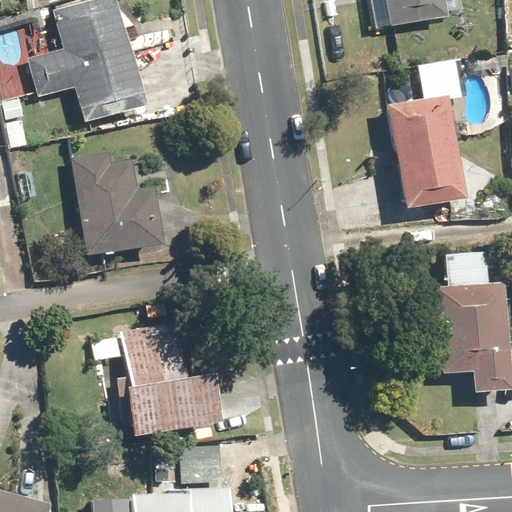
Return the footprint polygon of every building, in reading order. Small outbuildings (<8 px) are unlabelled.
[(30,99),(65,90),(74,123),(133,109),(106,0),(87,0),(45,10),(56,51),(20,60),(30,99)] [(376,0),(382,29),(437,20),(433,0),(376,0)] [(436,98),(374,107),(391,213),(452,203),(436,98)] [(150,248),(141,189),(126,191),(122,161),(102,164),(101,154),(62,159),(77,259),(115,253),(150,248)] [(425,375),(461,374),(461,396),(498,396),(498,363),(494,287),(424,288),(425,375)] [(166,325),(112,333),(120,391),(112,393),(118,440),(204,428),(197,379),(174,382),(166,325)] [(85,338),(87,360),(113,358),(112,336),(85,338)] [(194,461),(176,461),(175,484),(213,485),(214,448),(194,448),(194,461)] [(213,511),(213,492),(122,496),(122,511),(213,511)] [(0,499),(0,511),(37,511),(38,511),(0,499)] [(117,511),(117,500),(82,502),(82,511),(117,511)]
